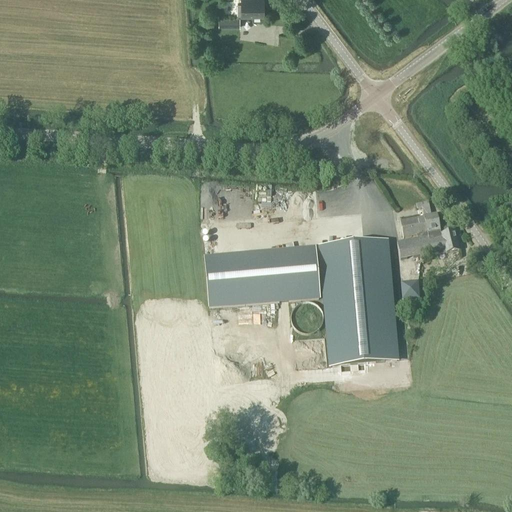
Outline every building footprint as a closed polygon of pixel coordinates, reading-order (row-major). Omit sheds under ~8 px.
[(241,0),(241,4),(237,4),(237,15),(241,15),(263,15),(263,0),(241,0)] [(240,19),(219,20),(219,28),(240,28),(240,19)] [(417,239),(440,235),(436,214),(431,216),(428,203),(421,204),(422,209),(417,210),(418,218),(400,222),(403,239),(416,236),(417,239)] [(446,255),(459,252),(455,232),(440,235),(417,239),(397,243),(400,261),(420,257),(421,260),(446,255)] [(388,242),(317,248),(327,336),(330,368),(338,368),(399,364),(388,242)] [(315,248),(201,258),(206,312),(320,301),(315,248)] [(322,324),(323,321),(322,317),(321,315),(320,312),(318,310),(316,308),(313,306),(310,305),(307,305),(304,305),(301,306),(298,307),(296,309),(294,311),(292,314),(291,317),(291,320),(291,323),(291,326),(292,328),(294,331),(296,333),(299,335),(302,336),(305,337),(308,337),(311,336),(314,335),(316,334),(318,332),(320,329),(322,326),(322,324)]
